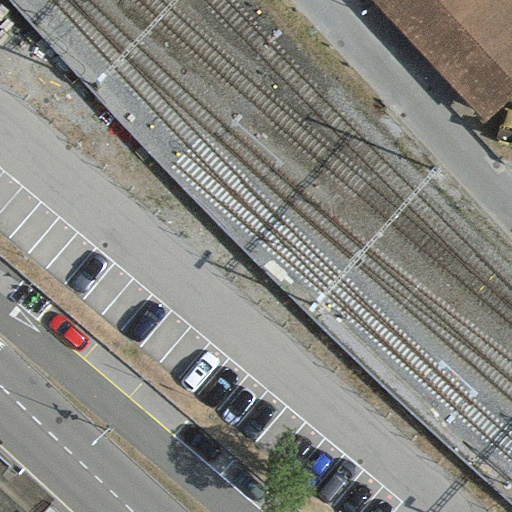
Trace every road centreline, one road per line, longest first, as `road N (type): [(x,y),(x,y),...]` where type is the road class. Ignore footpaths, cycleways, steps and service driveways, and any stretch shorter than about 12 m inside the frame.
road 1 (residential): [(314,0),(511,217)]
road 2 (primary): [(130,511),(0,387)]
